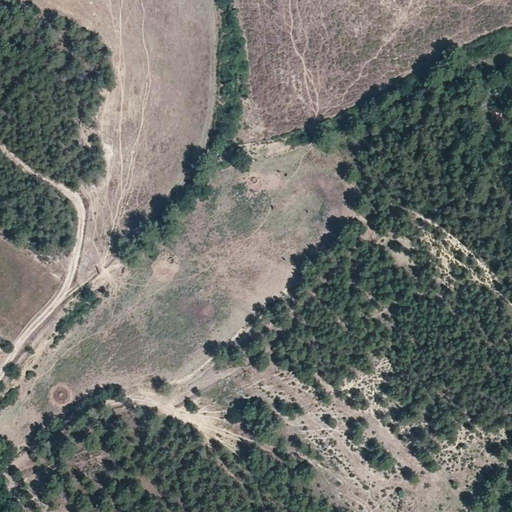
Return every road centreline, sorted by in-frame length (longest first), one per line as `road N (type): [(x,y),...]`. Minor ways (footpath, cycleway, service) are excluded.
road 1 (track): [(511,43),(373,116),(357,144),(367,227),(266,351),(171,400),(104,407),(0,468)]
road 2 (track): [(0,40),(67,99),(84,147),(81,211)]
road 3 (track): [(81,211),(73,271),(0,373)]
